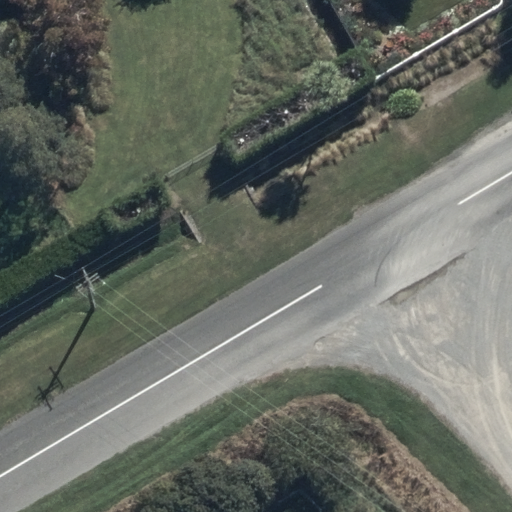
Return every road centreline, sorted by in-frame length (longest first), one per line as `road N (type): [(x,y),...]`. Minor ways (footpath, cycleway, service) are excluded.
road 1 (residential): [(378,252),(0,473)]
road 2 (residential): [(378,252),(511,417)]
road 3 (residential): [(511,173),(378,252)]
